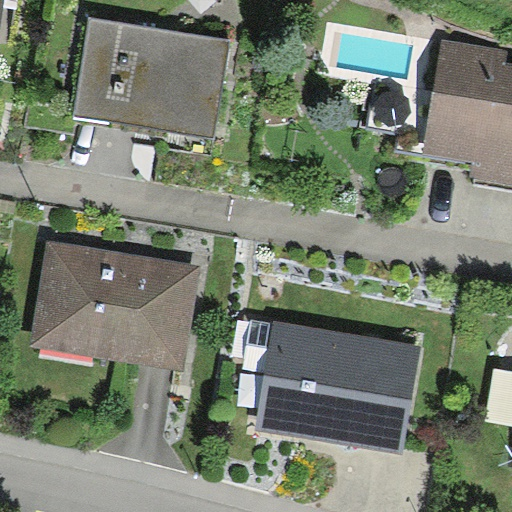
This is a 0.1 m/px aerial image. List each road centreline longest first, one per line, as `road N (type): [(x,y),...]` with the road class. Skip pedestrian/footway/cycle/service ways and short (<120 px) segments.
road 1 (residential): [(511,262),(0,175)]
road 2 (residential): [(0,480),(152,511)]
